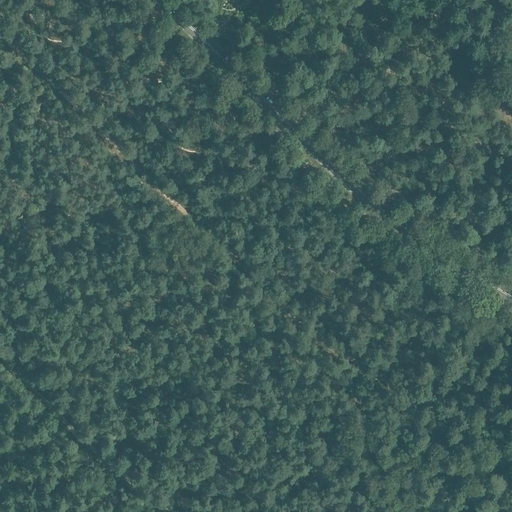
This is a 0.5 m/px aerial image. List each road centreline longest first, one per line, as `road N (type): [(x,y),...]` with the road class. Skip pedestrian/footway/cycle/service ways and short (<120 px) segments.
road 1 (track): [(502,447),(392,389),(220,249),(0,40)]
road 2 (primary): [(511,297),(366,197),(162,0)]
